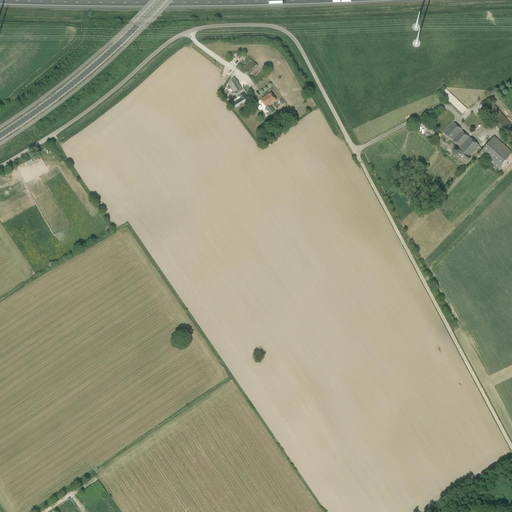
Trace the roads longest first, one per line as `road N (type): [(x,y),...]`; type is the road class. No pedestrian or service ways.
road 1 (unclassified): [(0,166),(102,99),(167,42),(221,25),(272,26),(295,40),(357,150),(404,125)]
road 2 (motorway): [(0,0),(325,0)]
road 3 (tertiary): [(0,136),(108,53),(160,0)]
road 4 (track): [(0,102),(15,89),(25,93),(80,43),(85,21)]
